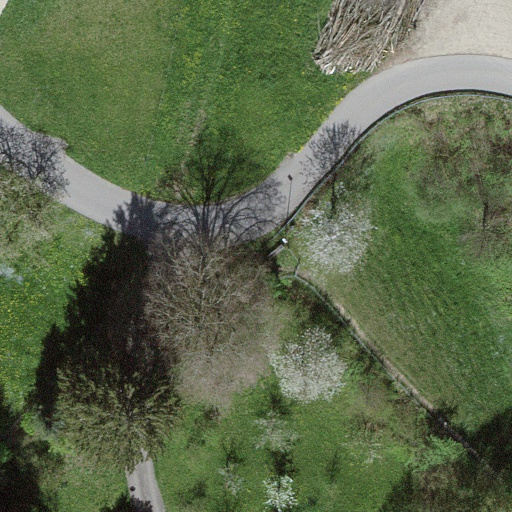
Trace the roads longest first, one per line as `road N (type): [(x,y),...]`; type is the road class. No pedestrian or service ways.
road 1 (track): [(0,140),(139,206),(183,217),(229,216),(269,204),(347,120),(403,82),(473,72),(511,77)]
road 2 (track): [(154,511),(140,426),(146,386),(193,267),(229,216)]
